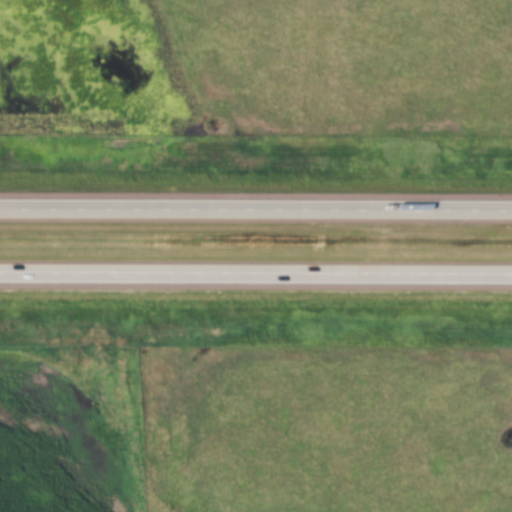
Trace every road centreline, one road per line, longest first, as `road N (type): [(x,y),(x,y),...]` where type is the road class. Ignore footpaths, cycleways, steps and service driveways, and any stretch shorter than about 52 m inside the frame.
road 1 (motorway): [(511,213),(0,211)]
road 2 (motorway): [(0,276),(511,278)]
